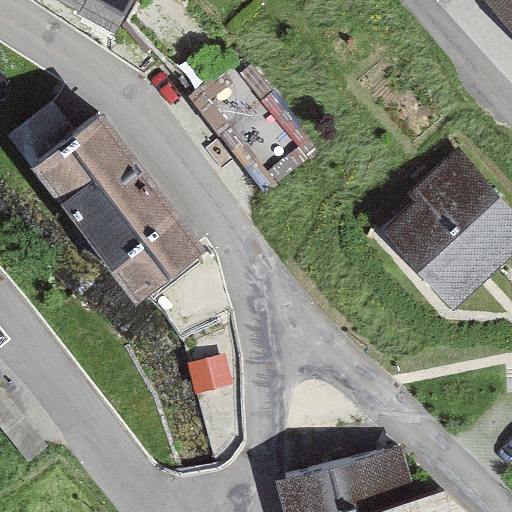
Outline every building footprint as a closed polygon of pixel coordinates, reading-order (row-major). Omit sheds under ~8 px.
[(91,0),(143,27),(157,0),(91,0)] [(61,90),(26,126),(54,152),(89,116),(61,90)] [(50,166),(161,301),(233,242),(123,107),(50,166)] [(453,308),(511,251),(511,219),(454,160),(379,231),(453,308)] [(294,511),(460,511),(456,488),(409,497),(398,447),(286,471),(294,511)]
